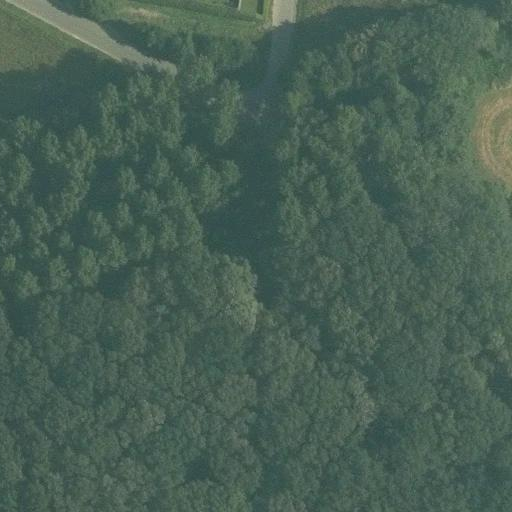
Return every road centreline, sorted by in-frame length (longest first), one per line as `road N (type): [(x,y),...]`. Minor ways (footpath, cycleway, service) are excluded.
road 1 (unclassified): [(276,112),(260,511)]
road 2 (unclassified): [(511,223),(276,112)]
road 3 (unclassified): [(276,112),(60,0)]
road 4 (track): [(511,1),(279,55)]
